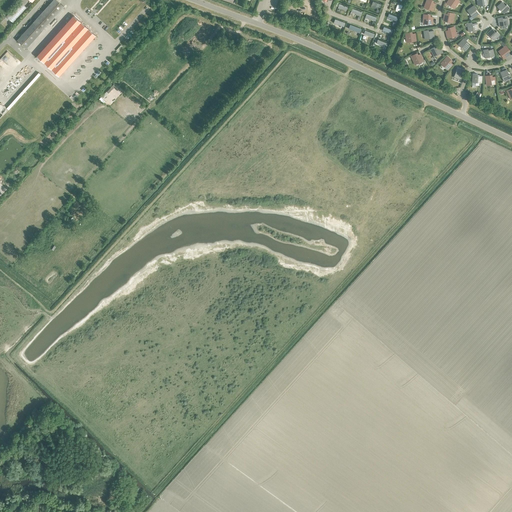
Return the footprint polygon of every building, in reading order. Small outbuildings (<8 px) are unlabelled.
[(53,0),(33,23),(42,31),(64,7),(56,0),(53,0)] [(426,0),(424,7),(433,10),(435,4),(429,2),(430,0),(426,0)] [(458,0),(456,0),(456,1),(454,0),(448,0),(447,3),(454,8),(459,1),(458,0)] [(507,5),(506,6),(502,2),(497,7),(504,14),(510,8),(507,5)] [(469,18),(471,20),(478,14),(475,10),(476,9),(474,5),(467,10),(471,16),(469,18)] [(443,21),(452,23),(454,14),(451,13),(450,15),(445,14),(443,21)] [(423,23),(432,24),(433,17),(427,17),(427,15),(424,14),(423,23)] [(37,56),(59,76),(96,35),(73,15),(37,56)] [(507,18),(502,19),(502,17),(497,18),(499,26),(509,24),(507,18)] [(477,23),(471,24),(471,22),(467,23),(468,31),(478,30),(477,23)] [(26,49),(42,31),(33,23),(17,41),(26,49)] [(446,31),(447,38),(456,36),(454,27),(451,27),(451,29),(446,31)] [(497,31),(496,32),(492,28),(487,33),(494,40),(500,35),(497,31)] [(433,31),(428,31),(428,30),(423,31),(424,39),(434,38),(433,31)] [(415,34),(409,35),(408,33),(405,33),(407,42),(416,41),(415,34)] [(467,41),(466,40),(468,38),(466,36),(464,38),(463,38),(458,44),(465,51),(470,46),(466,42),(467,41)] [(485,58),(494,56),(493,49),(494,49),(493,45),(490,46),(491,49),(487,50),(487,49),(483,50),(485,58)] [(434,57),(443,52),(439,46),(435,48),(434,47),(430,49),(434,57)] [(499,51),(504,59),(510,54),(507,51),(509,50),(506,46),(499,51)] [(415,64),(423,61),(420,54),(415,57),(414,55),(411,56),(415,64)] [(441,63),(448,69),(452,64),(449,61),(451,60),(447,56),(441,63)] [(454,77),(462,80),(463,76),(462,75),(464,70),(457,68),(454,77)] [(510,74),(509,75),(506,70),(500,72),(504,82),(511,78),(510,74)] [(472,82),(482,83),(482,76),(477,76),(477,74),(472,74),(472,82)] [(495,77),(489,78),(488,76),(485,76),(487,85),(496,84),(495,77)]
